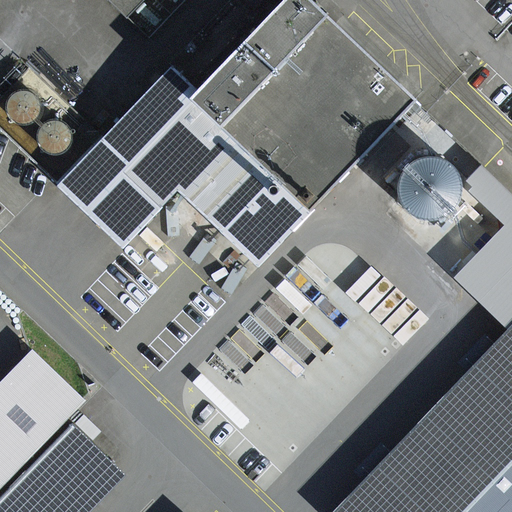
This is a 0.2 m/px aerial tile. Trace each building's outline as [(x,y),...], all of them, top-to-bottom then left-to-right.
[(416,100),(311,0),(286,0),(198,92),(172,67),(58,186),(124,249),(178,193),(255,267),(416,100)] [(144,0),(111,0),(129,16),(144,0)] [(507,330),(511,324),(511,194),(481,164),(466,180),(429,145),(374,203),(507,330)] [(511,511),(511,324),(507,330),(332,511),(511,511)] [(36,351),(0,387),(0,488),(87,402),(36,351)] [(0,511),(88,511),(125,474),(74,425),(0,500),(0,511)]
